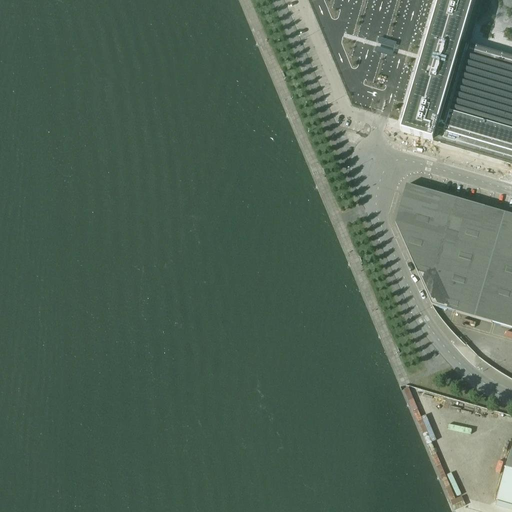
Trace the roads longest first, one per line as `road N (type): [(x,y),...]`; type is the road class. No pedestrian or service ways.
road 1 (unclassified): [(511,399),(470,375),(422,319),(377,219),(378,181),(390,163)]
road 2 (unclassified): [(390,163),(374,145),(380,122),(349,111),(342,99),(302,0)]
road 3 (unclassified): [(511,191),(410,161),(390,163)]
